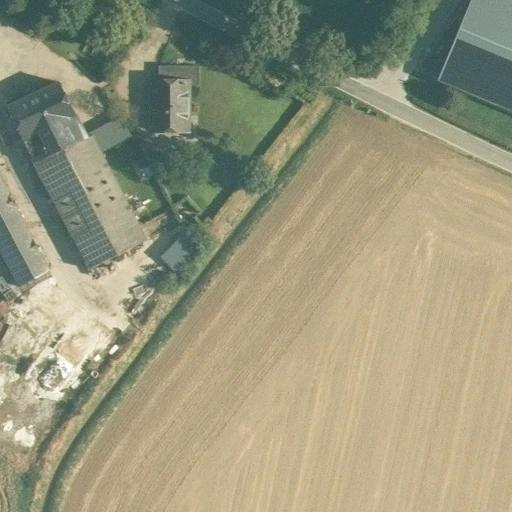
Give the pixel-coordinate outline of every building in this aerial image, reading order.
[(470,0),(437,80),(511,111),(511,14),(478,0),(470,0)] [(511,0),(478,0),(511,14),(511,0)] [(199,66),(159,66),(159,82),(189,83),(189,86),(199,87),(199,66)] [(159,82),(152,82),(151,131),(188,132),(189,86),(189,83),(159,82)] [(59,83),(6,107),(34,163),(88,138),(59,83)] [(107,148),(130,137),(121,117),(97,127),(107,148)] [(88,138),(34,163),(89,270),(146,240),(92,136),(88,138)] [(49,272),(0,177),(0,250),(19,287),(49,272)] [(162,256),(175,268),(197,244),(185,232),(162,256)] [(111,336),(84,317),(56,355),(69,364),(66,368),(81,379),(111,336)]
